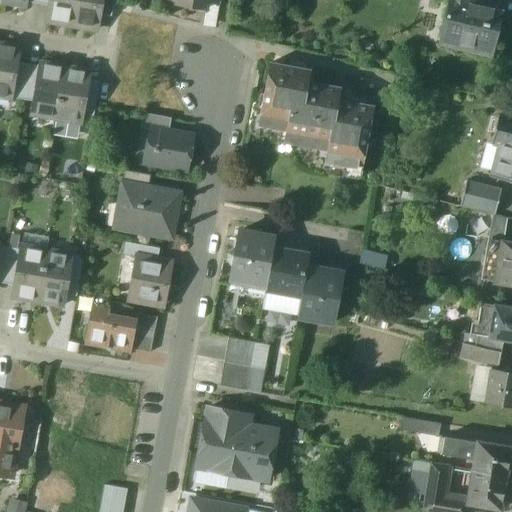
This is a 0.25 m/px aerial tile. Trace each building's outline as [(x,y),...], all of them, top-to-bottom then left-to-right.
[(75,0),(49,0),(49,7),(46,22),(71,26),(75,0)] [(75,0),(71,26),(96,30),(100,0),(75,0)] [(113,0),(100,0),(98,15),(110,17),(113,0)] [(206,0),(174,0),(176,0),(175,4),(205,10),(207,1),(206,0)] [(500,13),(471,6),(472,0),(448,0),(441,35),(478,43),(476,55),(490,58),(500,13)] [(18,48),(0,44),(0,97),(10,99),(16,62),(18,48)] [(28,65),(16,62),(10,98),(21,100),(28,65)] [(64,68),(40,64),(39,66),(34,102),(31,115),(55,119),(64,68)] [(310,76),(304,75),(305,70),(304,70),(303,70),(270,64),(271,64),(269,64),(269,65),(258,123),(271,126),(270,130),(273,131),(279,132),(280,127),(286,128),(284,140),(311,145),(310,150),(315,151),(316,146),(327,148),(325,160),(334,162),(334,166),(332,166),(340,167),(339,167),(339,163),(346,164),(360,167),(371,107),(370,107),(342,102),(343,95),(337,94),(338,89),(337,88),(337,89),(308,84),(310,76)] [(39,66),(28,65),(21,100),(34,102),(39,66)] [(89,72),(64,68),(55,119),(80,123),(87,80),(89,72)] [(99,82),(87,80),(81,115),(93,117),(99,82)] [(170,119),(143,114),(140,129),(150,131),(150,130),(167,133),(170,119)] [(511,119),(497,116),(491,139),(503,142),(494,179),(511,183),(511,119)] [(167,133),(150,130),(150,131),(147,144),(152,151),(150,164),(185,170),(191,137),(167,133)] [(150,176),(124,171),(122,183),(147,188),(150,176)] [(501,190),(466,181),(459,206),(494,215),(501,190)] [(147,188),(122,183),(118,205),(121,205),(116,229),(170,239),(179,193),(147,188)] [(494,215),(489,241),(501,243),(502,242),(506,219),(494,215)] [(274,237),(239,231),(236,249),(228,254),(227,259),(232,266),(230,280),(265,287),(272,249),(274,237)] [(511,243),(502,242),(501,243),(489,241),(483,278),(483,279),(495,281),(495,282),(499,282),(511,284),(511,243)] [(159,249),(123,242),(121,255),(135,258),(136,257),(157,261),(159,249)] [(8,248),(0,246),(0,283),(2,283),(8,248)] [(46,250),(21,246),(20,250),(14,286),(12,298),(37,302),(46,250)] [(20,250),(8,248),(2,283),(14,286),(20,250)] [(308,256),(272,249),(265,287),(265,290),(300,296),(305,267),(308,256)] [(71,255),(46,250),(37,302),(62,306),(64,295),(70,259),(71,255)] [(373,256),(360,253),(359,263),(371,266),(373,256)] [(157,261),(136,257),(135,258),(128,300),(161,306),(163,294),(167,291),(169,279),(167,275),(169,263),(157,261)] [(70,259),(64,295),(76,297),(82,261),(70,259)] [(341,274),(305,267),(300,296),(296,317),(332,323),(341,274)] [(495,281),(483,279),(483,278),(478,277),(476,293),(497,299),(499,282),(495,282),(495,281)] [(265,287),(230,280),(228,292),(263,299),(265,290),(265,287)] [(494,306),(481,303),(476,336),(489,338),(494,306)] [(511,308),(494,306),(489,338),(503,340),(511,341),(511,308)] [(91,314),(86,343),(128,351),(128,349),(130,337),(132,326),(114,323),(113,324),(105,322),(106,316),(91,314)] [(156,318),(134,314),(132,325),(154,329),(156,318)] [(154,329),(132,325),(132,326),(130,337),(151,341),(154,329)] [(476,336),(463,334),(461,344),(474,348),(476,336)] [(489,338),(476,336),(474,348),(486,351),(500,353),(503,340),(489,338)] [(151,341),(130,337),(128,349),(149,353),(151,341)] [(255,343),(227,338),(223,362),(251,367),(255,343)] [(500,353),(486,351),(474,348),(461,344),(459,357),(498,365),(500,353)] [(251,367),(223,362),(221,374),(248,379),(251,367)] [(248,379),(246,391),(258,393),(263,370),(251,367),(248,379)] [(490,369),(476,367),(471,401),(484,403),(490,369)] [(511,372),(490,369),(484,403),(511,407),(511,372)] [(248,379),(221,374),(219,386),(246,391),(248,379)] [(20,409),(0,405),(0,475),(8,477),(20,409)] [(206,408),(196,464),(229,470),(229,474),(267,481),(276,431),(247,425),(249,416),(206,408)] [(440,424),(401,418),(398,430),(437,437),(440,424)] [(299,423),(291,421),(289,429),(298,431),(299,423)] [(510,448),(444,437),(441,455),(473,460),(471,471),(505,476),(510,448)] [(448,467),(430,464),(424,497),(442,500),(448,467)] [(505,476),(471,471),(466,504),(467,504),(499,510),(505,476)] [(127,489),(103,485),(101,497),(125,501),(127,489)] [(122,511),(125,501),(101,497),(99,508),(117,511),(122,511)] [(442,500),(424,497),(422,510),(430,511),(466,511),(467,504),(466,504),(442,500)] [(244,511),(246,508),(189,499),(186,511),(244,511)]
